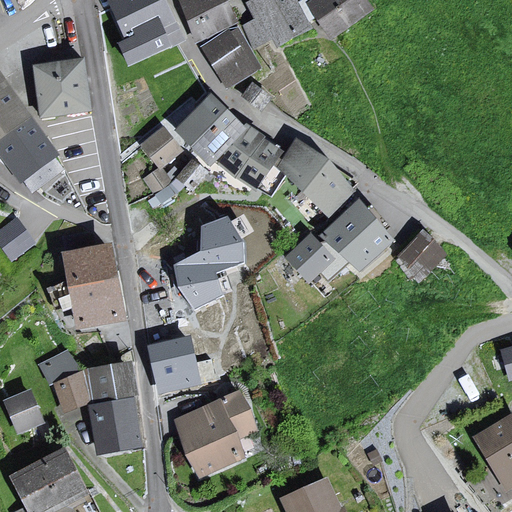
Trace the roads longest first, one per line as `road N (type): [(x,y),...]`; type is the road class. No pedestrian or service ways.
road 1 (residential): [(159,511),(143,360),(84,0)]
road 2 (residential): [(172,0),(204,68),(237,102),(305,136),(511,283)]
